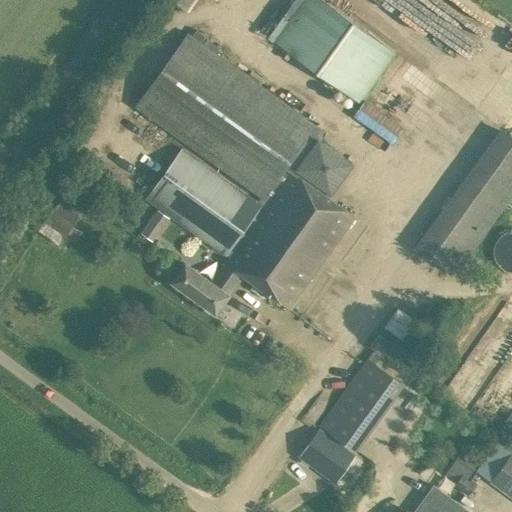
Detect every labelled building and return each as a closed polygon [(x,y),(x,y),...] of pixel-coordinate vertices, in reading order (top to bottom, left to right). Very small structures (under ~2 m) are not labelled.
[(318,0),(301,0),(272,42),(358,105),(394,55),(318,0)] [(316,138),(317,138),(322,130),(215,53),(218,48),(194,31),(191,35),(187,33),(133,108),(258,199),(255,202),(180,148),(143,200),(223,258),(228,251),(231,253),(224,263),(225,263),(211,283),(183,263),(170,282),(214,314),(241,276),(288,310),(354,218),(326,198),(327,196),(329,197),(352,165),(316,138)] [(413,101),(432,114),(444,97),(425,83),(413,101)] [(353,117),(392,142),(402,126),(384,114),(391,102),(370,89),(353,117)] [(455,276),(511,195),(511,139),(502,132),(418,250),(455,276)] [(83,196),(98,176),(86,168),(71,188),(83,196)] [(60,197),(81,212),(87,203),(66,189),(60,197)] [(57,202),(36,231),(56,246),(77,217),(57,202)] [(511,235),(507,236),(503,237),(498,241),(494,247),(493,251),(492,255),(493,259),(494,263),(498,268),(503,272),(507,274),(511,274),(511,235)] [(396,309),(382,328),(402,343),(416,324),(396,309)] [(354,453),(402,386),(399,384),(406,376),(377,354),(385,342),(376,336),(367,348),(372,351),(317,426),(349,450),(354,453)] [(317,426),(300,449),(333,472),(349,450),(317,426)] [(488,483),(511,500),(511,453),(510,452),(488,483)] [(461,473),(451,486),(459,492),(469,479),(461,473)] [(466,497),(475,483),(469,479),(459,492),(466,497)] [(404,511),(402,511),(444,511),(452,501),(431,485),(411,511),(404,511)] [(467,511),(452,501),(444,511),(467,511)]
